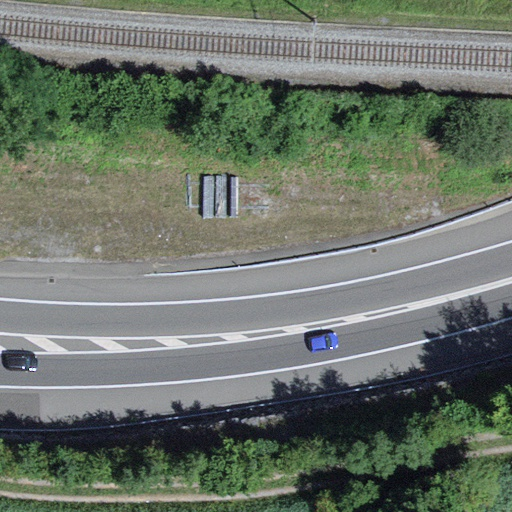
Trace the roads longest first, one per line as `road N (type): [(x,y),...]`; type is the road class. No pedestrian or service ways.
road 1 (track): [(0,473),(280,481),(511,418)]
road 2 (trunk): [(511,280),(251,337),(0,342)]
